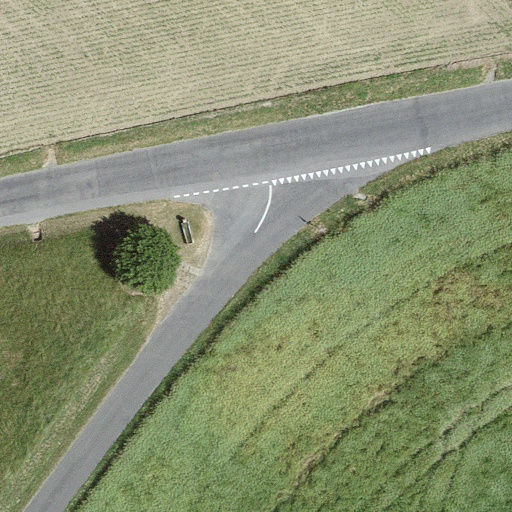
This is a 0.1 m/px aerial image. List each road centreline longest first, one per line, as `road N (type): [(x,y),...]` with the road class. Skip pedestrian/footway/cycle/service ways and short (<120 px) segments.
road 1 (tertiary): [(45,511),(255,234),(271,199),(265,151)]
road 2 (tertiary): [(0,207),(265,151)]
road 3 (tertiary): [(265,151),(511,104)]
